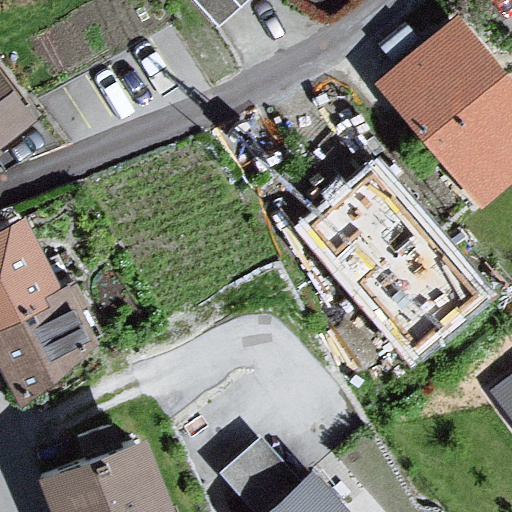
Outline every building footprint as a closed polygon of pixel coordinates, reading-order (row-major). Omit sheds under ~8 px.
[(207,0),(222,14),(236,0),(207,0)] [(361,84),(469,208),(511,175),(511,92),(447,13),(361,84)] [(0,145),(21,123),(0,97),(0,145)] [(481,293),(375,169),(306,228),(412,352),(481,293)] [(0,230),(0,316),(37,294),(0,230)] [(0,316),(0,387),(8,401),(77,340),(51,286),(37,294),(0,316)] [(153,511),(125,432),(22,472),(37,511),(153,511)] [(225,454),(244,489),(286,467),(266,432),(225,454)] [(335,511),(299,472),(256,511),(335,511)]
